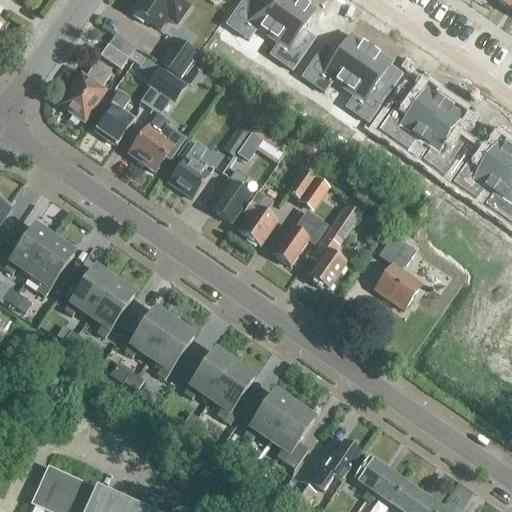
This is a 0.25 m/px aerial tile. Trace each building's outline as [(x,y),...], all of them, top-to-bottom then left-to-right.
[(175,0),(142,0),(133,14),(158,31),(166,19),(177,27),(188,11),(177,4),(178,2),(175,0)] [(252,0),(245,0),(226,29),(248,44),(255,34),(266,41),(295,0),(294,0),(264,0),(260,6),(252,0)] [(295,0),(266,41),(277,49),(269,59),(291,75),(314,43),(301,34),(315,15),(295,0)] [(511,0),(500,0),(497,5),(511,14),(511,0)] [(324,50),(301,82),(324,97),(331,86),(342,94),(370,53),(350,39),(336,58),(324,50)] [(172,42),(155,66),(159,69),(172,78),(178,82),(195,58),(172,42)] [(108,48),(100,59),(120,72),(127,61),(108,48)] [(370,53),(342,94),(353,101),(345,112),(367,128),(390,96),(377,87),(391,67),(370,53)] [(144,63),(138,73),(151,81),(147,87),(150,89),(139,106),(150,113),(161,96),(172,78),(159,69),(158,71),(144,63)] [(81,81),(62,109),(72,117),(70,120),(79,125),(81,123),(83,125),(102,97),(100,94),(110,79),(95,68),(84,83),(81,81)] [(161,96),(150,113),(156,117),(160,120),(171,102),(174,104),(186,87),(178,82),(172,78),(161,96)] [(399,103),(377,135),(411,158),(419,147),(418,146),(446,106),(426,92),(412,111),(399,103)] [(113,110),(96,135),(105,141),(104,143),(115,151),(133,125),(121,116),(129,104),(118,96),(109,108),(113,110)] [(446,106),(418,146),(419,147),(429,154),(421,165),(443,180),(465,148),(453,140),(467,120),(446,106)] [(146,133),(128,159),(154,178),(162,166),(165,168),(181,145),(165,134),(170,126),(160,120),(156,117),(146,133)] [(289,143),(318,161),(327,146),(298,128),(289,143)] [(239,130),(223,153),(234,161),(236,158),(251,137),(239,130)] [(251,137),(236,158),(247,165),(262,144),(251,137)] [(475,155),(453,187),(475,203),(483,192),(493,199),(494,199),(511,172),(511,151),(501,144),(488,164),(475,155)] [(185,163),(169,185),(177,190),(175,192),(192,203),(208,179),(194,170),(205,153),(196,147),(185,163)] [(493,199),(485,210),(511,228),(511,172),(494,199),(493,199)] [(303,173),(287,197),(299,205),(315,182),(303,173)] [(221,200),(211,214),(219,220),(218,222),(226,228),(228,225),(231,227),(250,200),(239,193),(246,183),(235,176),(228,186),(227,186),(218,198),(221,200)] [(315,182),(299,205),(309,211),(325,189),(315,182)] [(249,221),(239,236),(258,250),(276,225),(265,217),(272,207),(257,196),(243,217),(249,221)] [(0,241),(0,233),(12,214),(0,206),(0,247),(3,243),(0,241)] [(317,265),(306,280),(315,286),(315,289),(322,293),(324,292),(327,295),(345,268),(332,259),(361,217),(347,207),(318,249),(310,260),(317,265)] [(403,209),(393,222),(411,234),(420,221),(403,209)] [(290,233),(272,259),(289,271),(308,245),(313,248),(327,229),(307,216),(294,235),(290,233)] [(27,281),(55,242),(34,227),(3,273),(12,279),(16,273),(27,281)] [(391,269),(373,294),(403,315),(421,290),(401,276),(415,255),(392,239),(378,261),(391,269)] [(55,242),(27,281),(40,290),(36,296),(45,302),(76,257),(55,242)] [(88,323),(115,283),(94,269),(63,314),(71,320),(75,314),(88,323)] [(115,283),(88,323),(100,331),(96,337),(105,343),(136,298),(115,283)] [(511,292),(501,308),(511,315),(511,292)] [(9,307),(16,297),(10,293),(3,303),(9,307)] [(16,297),(9,307),(16,312),(23,302),(16,297)] [(148,364),(174,324),(154,310),(123,356),(131,362),(135,356),(148,364)] [(174,324),(148,364),(160,373),(156,379),(165,385),(196,339),(174,324)] [(69,348),(76,338),(70,334),(63,344),(69,348)] [(76,338),(69,348),(76,354),(83,343),(76,338)] [(208,406),(236,367),(214,352),(183,397),(191,403),(195,397),(208,406)] [(236,367),(208,406),(220,414),(216,420),(225,426),(233,415),(257,381),(236,367)] [(119,368),(110,382),(121,389),(123,385),(130,376),(119,368)] [(129,390),(136,380),(130,376),(123,385),(129,390)] [(136,380),(129,390),(137,395),(144,385),(136,380)] [(268,448),(295,407),(274,393),(242,438),(251,444),(255,438),(268,448)] [(295,407),(268,448),(280,455),(276,461),(294,474),(308,454),(299,448),(316,422),(295,407)] [(190,417),(183,427),(191,432),(198,422),(190,417)] [(346,448),(343,446),(330,464),(327,462),(311,487),(323,495),(333,480),(340,486),(360,457),(357,455),(357,453),(348,447),(346,448)] [(250,473),(256,463),(250,459),(243,469),(250,473)] [(366,505),(387,474),(369,461),(352,485),(366,495),(361,502),(366,505)] [(256,463),(250,473),(257,478),(263,467),(256,463)] [(92,492),(47,472),(30,509),(34,511),(33,511),(171,511),(173,509),(143,495),(136,510),(93,490),(92,492)] [(388,511),(405,486),(387,474),(366,505),(369,508),(374,501),(388,511)] [(281,511),(304,511),(315,497),(299,486),(282,511),(281,511)] [(414,511),(423,499),(405,486),(388,511),(389,511),(414,511)] [(440,511),(442,511),(423,499),(414,511),(440,511)]
